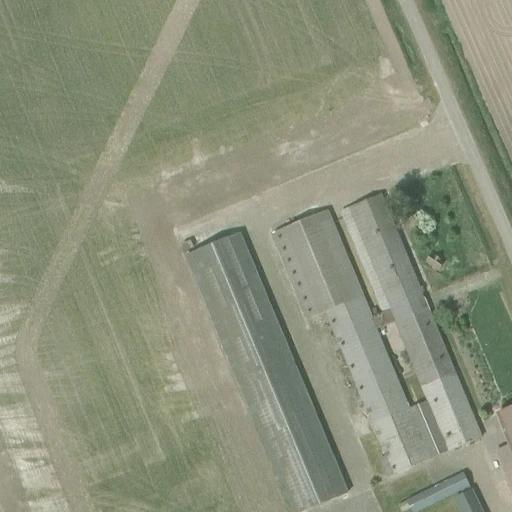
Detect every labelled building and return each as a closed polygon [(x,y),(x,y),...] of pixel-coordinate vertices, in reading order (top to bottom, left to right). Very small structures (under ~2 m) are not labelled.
[(381,195),(342,211),(384,312),(372,317),(328,210),(274,233),(309,319),(327,312),(394,474),(430,459),(376,328),(395,320),(449,452),(483,438),(381,195)] [(302,511),(347,493),(239,234),(187,255),(294,511),(302,511)] [(444,263),(431,254),(425,263),(438,271),(444,263)] [(511,408),(498,414),(508,441),(509,444),(496,449),(511,491),(511,408)] [(417,511),(470,488),(463,473),(398,506),(401,511),(405,511),(410,510),(410,511),(417,511)] [(461,511),(481,511),(471,490),(455,498),(461,511)]
